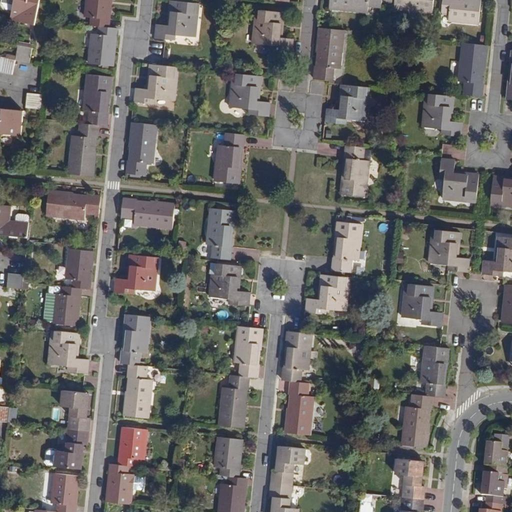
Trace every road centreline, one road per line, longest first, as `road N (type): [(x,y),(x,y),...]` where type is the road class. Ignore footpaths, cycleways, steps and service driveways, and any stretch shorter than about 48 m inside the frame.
road 1 (residential): [(94,511),(106,343),(96,325),(127,37),(146,15),(147,0)]
road 2 (residential): [(278,312),(256,511)]
road 3 (residential): [(278,312),(293,314),(301,268),(266,262),(259,309)]
road 4 (residential): [(468,328),(487,330),(491,289),(456,285),(452,326)]
